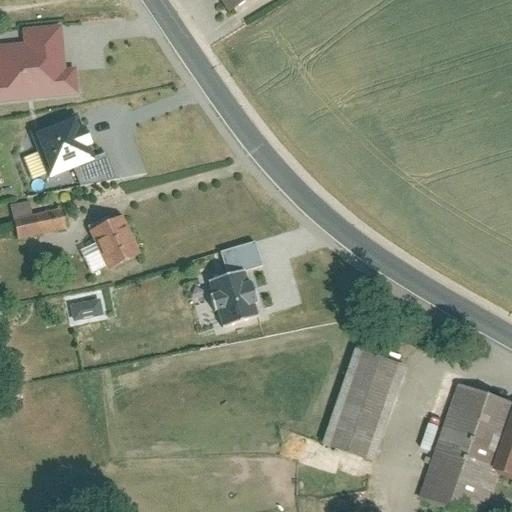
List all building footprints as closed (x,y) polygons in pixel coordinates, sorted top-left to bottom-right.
[(226,0),(234,12),(251,0),(226,0)] [(0,102),(74,97),(72,73),(60,74),(57,29),(19,32),(20,47),(0,48),(0,102)] [(82,111),(35,130),(54,178),(102,159),(82,111)] [(37,199),(11,207),(20,240),(75,226),(72,206),(41,214),(37,199)] [(128,214),(93,231),(112,270),(145,253),(128,214)] [(225,328),(258,316),(254,307),(260,305),(252,283),(247,285),(242,272),(210,284),(225,328)] [(412,366),(363,349),(330,442),(381,460),(412,366)] [(489,511),(511,429),(511,398),(465,384),(425,496),(467,511),(489,511)]
